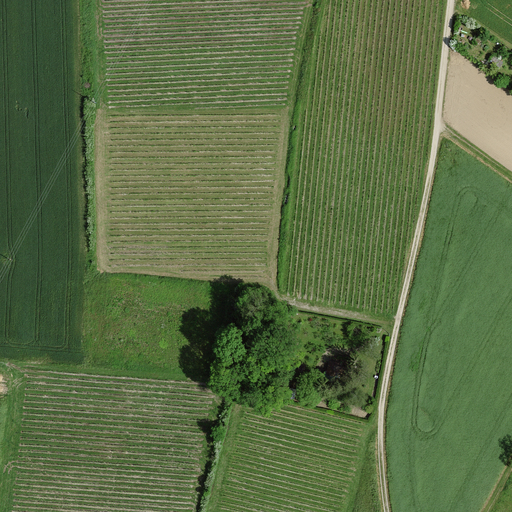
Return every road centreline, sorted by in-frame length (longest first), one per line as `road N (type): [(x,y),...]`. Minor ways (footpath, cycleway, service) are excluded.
road 1 (track): [(437,124),(381,416),(387,511)]
road 2 (track): [(0,361),(18,369),(7,511)]
road 3 (track): [(396,326),(293,303),(274,280)]
road 4 (track): [(451,0),(437,124)]
